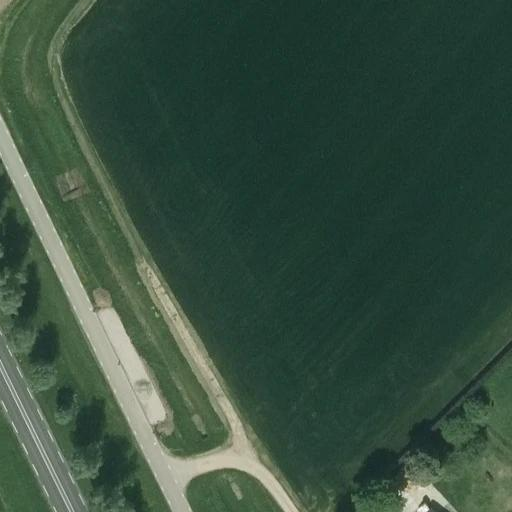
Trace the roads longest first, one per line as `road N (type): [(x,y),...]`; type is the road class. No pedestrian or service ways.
road 1 (unclassified): [(187,511),(0,120)]
road 2 (track): [(239,460),(235,426),(141,262)]
road 3 (secondary): [(75,511),(0,362)]
